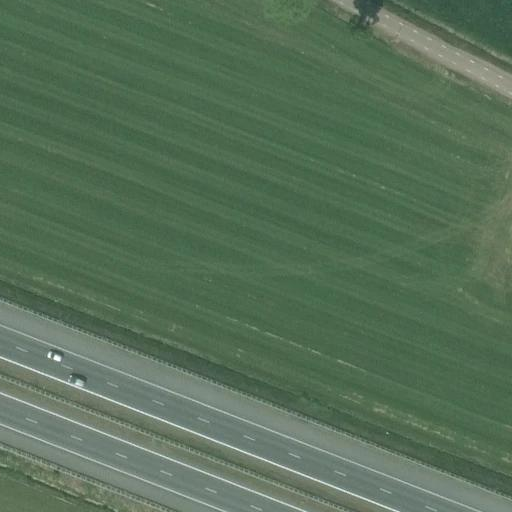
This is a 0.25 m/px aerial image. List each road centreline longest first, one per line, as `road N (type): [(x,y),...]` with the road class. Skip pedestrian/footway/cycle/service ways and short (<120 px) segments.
road 1 (motorway): [(436,511),(0,342)]
road 2 (motorway): [(0,408),(264,511)]
road 3 (unclassified): [(511,83),(351,0)]
